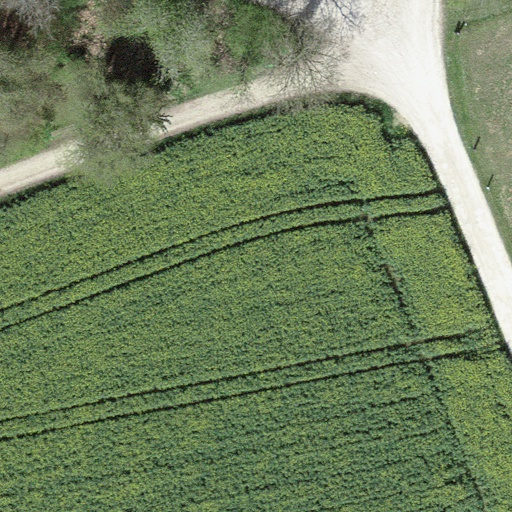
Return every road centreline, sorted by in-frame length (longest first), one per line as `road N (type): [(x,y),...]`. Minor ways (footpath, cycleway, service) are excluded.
road 1 (track): [(0,175),(323,75),(417,70)]
road 2 (track): [(417,70),(445,179),(511,335)]
road 3 (track): [(417,70),(287,0)]
